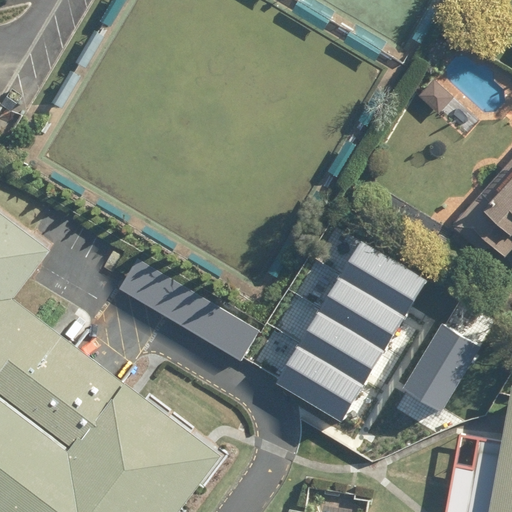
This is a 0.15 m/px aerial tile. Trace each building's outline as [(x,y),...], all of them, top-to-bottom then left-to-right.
[(511,160),(452,226),(475,247),(479,242),(494,256),(511,236),(511,160)] [(0,511),(170,511),(213,454),(8,298),(44,250),(0,217),(0,511)] [(366,242),(278,383),(341,422),(430,282),(366,242)] [(201,290),(180,323),(243,361),(263,328),(201,290)] [(448,324),(405,390),(444,415),(487,349),(448,324)] [(511,511),(511,406),(507,434),(464,426),(448,511),(511,511)]
